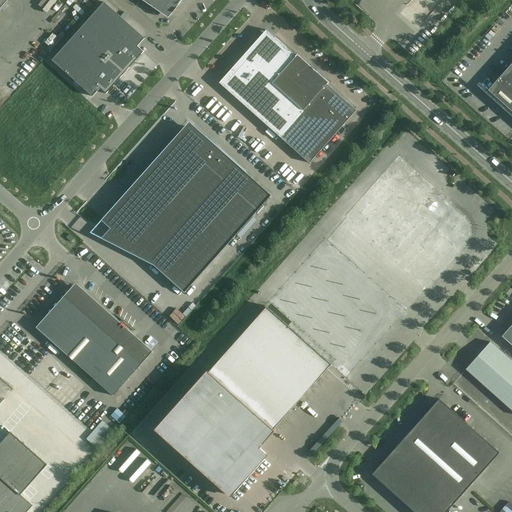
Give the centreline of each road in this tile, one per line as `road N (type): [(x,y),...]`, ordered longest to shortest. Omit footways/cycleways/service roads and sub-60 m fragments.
road 1 (unknown): [(240,1),(358,95),(329,148),(308,159),(287,154),(179,68),(123,0)]
road 2 (unclassified): [(37,226),(241,0)]
road 3 (unclassified): [(320,478),(511,260)]
road 4 (secondary): [(511,183),(310,0)]
road 5 (unclassified): [(37,226),(55,260),(0,323)]
